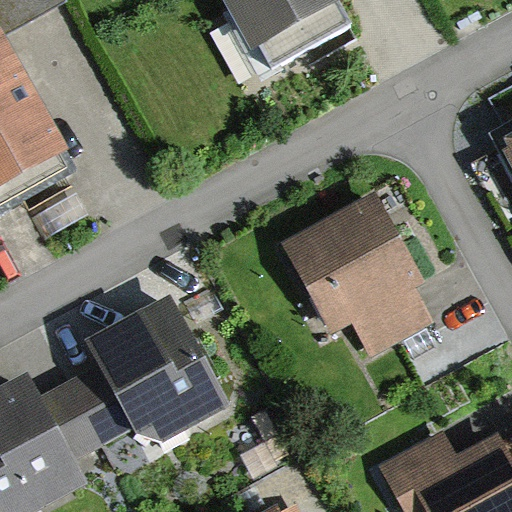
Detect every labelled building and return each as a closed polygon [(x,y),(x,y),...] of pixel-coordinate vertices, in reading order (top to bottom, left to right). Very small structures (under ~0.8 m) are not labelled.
[(327,0),(225,0),(268,82),(349,40),(327,0)] [(0,60),(0,102),(18,92),(0,60)] [(18,92),(0,102),(0,221),(70,181),(18,92)] [(395,202),(298,249),(342,339),(366,327),(379,353),(436,325),(422,296),(438,288),(395,202)] [(110,378),(75,397),(99,443),(135,424),(149,449),(217,413),(167,319),(98,355),(110,378)] [(65,461),(99,443),(75,397),(39,415),(28,395),(0,409),(0,511),(36,511),(80,489),(65,461)] [(455,447),(402,475),(422,511),(511,511),(511,453),(470,476),(455,447)]
